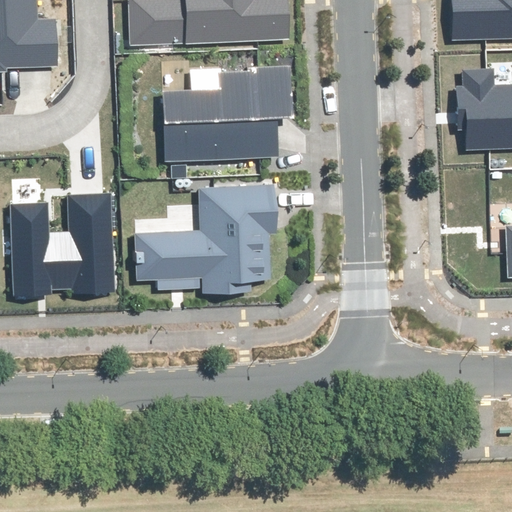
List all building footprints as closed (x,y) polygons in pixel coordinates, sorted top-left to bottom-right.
[(35,0),(0,0),(0,71),(6,71),(6,66),(57,64),(56,21),(36,22),(35,0)] [(131,0),(133,44),(286,41),(284,0),(131,0)] [(511,0),(449,0),(452,42),(511,38),(511,0)] [(165,93),(169,160),(278,154),(275,115),(291,114),(289,69),(224,72),(225,90),(165,93)] [(466,128),(467,150),(511,147),(511,85),(493,86),(492,71),(464,73),(464,88),(458,88),(460,129),(466,128)] [(322,183),(349,183),(349,162),(344,162),(344,120),(302,120),(302,163),(322,163),(322,183)] [(134,235),(137,279),(161,278),(162,288),(202,286),(202,293),(251,291),(251,283),(281,282),(276,186),(198,190),(201,231),(134,235)] [(47,203),(12,205),(17,297),(50,295),(50,287),(76,286),(77,293),(113,292),(107,195),(68,197),(70,232),(49,233),(47,203)]
